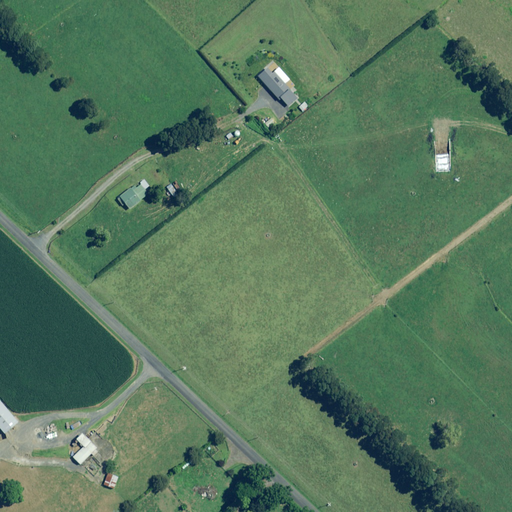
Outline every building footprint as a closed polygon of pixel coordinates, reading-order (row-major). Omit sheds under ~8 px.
[(231,132),(227,136),(231,141),(235,138),(231,132)] [(214,174),(206,162),(183,178),(192,190),(214,174)] [(124,207),(127,204),(131,210),(155,192),(145,178),(121,196),(118,199),(124,207)] [(20,423),(0,399),(0,426),(6,434),(20,423)] [(101,451),(84,434),(78,440),(85,447),(74,458),(82,465),(93,454),(96,457),(101,451)] [(120,477),(109,474),(105,486),(116,489),(120,477)]
